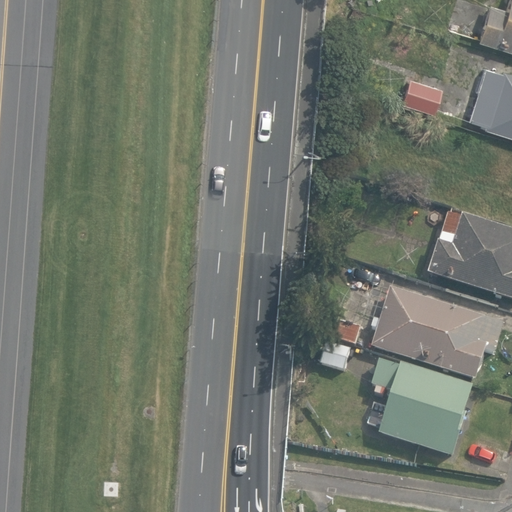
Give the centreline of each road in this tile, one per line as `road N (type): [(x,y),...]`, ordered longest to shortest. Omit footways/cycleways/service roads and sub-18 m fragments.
road 1 (trunk): [(199,511),(205,426),(246,185)]
road 2 (trunk): [(246,185),(253,511)]
road 3 (trunk): [(261,0),(246,185)]
